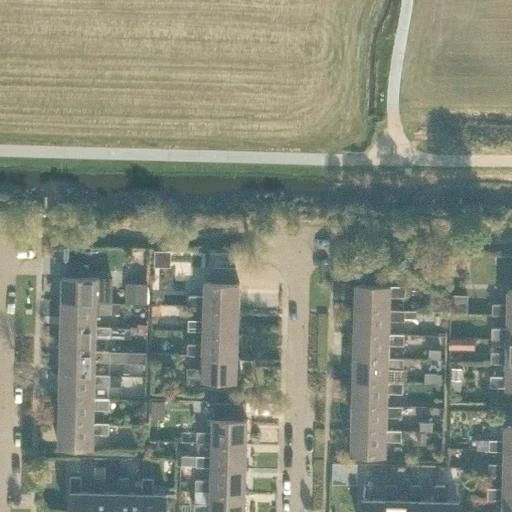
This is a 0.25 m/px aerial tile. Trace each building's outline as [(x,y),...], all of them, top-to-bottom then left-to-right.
[(211,283),(235,283),(236,269),(211,269),(211,283)] [(61,277),(61,302),(96,303),(96,290),(110,290),(110,279),(97,279),(97,278),(61,277)] [(204,307),(238,308),(239,284),(204,283),(204,297),(189,296),(189,307),(204,307)] [(125,303),(146,304),(147,285),(126,284),(125,303)] [(355,284),(354,309),(388,310),(388,309),(388,297),(404,297),(404,287),(390,287),(390,286),(355,284)] [(506,315),(511,314),(511,290),(506,290),(506,304),(491,303),(490,314),(506,314),(506,315)] [(449,298),(449,312),(467,312),(467,298),(449,298)] [(61,302),(60,326),(96,327),(96,313),(110,314),(110,303),(96,303),(61,302)] [(119,303),(110,303),(110,314),(119,314),(119,303)] [(151,304),(150,315),(152,315),(159,316),(160,304),(152,304),(151,304)] [(203,331),(237,332),(238,308),(204,307),(203,321),(189,320),(188,331),(203,331)] [(354,309),(353,333),(388,334),(388,321),(403,321),(403,319),(403,310),(388,309),(388,310),(354,309)] [(403,310),(403,319),(415,319),(416,310),(403,310)] [(490,338),(505,339),(511,338),(511,314),(506,315),(506,328),(490,327),(490,338)] [(60,326),(60,350),(96,351),(96,338),(110,338),(110,327),(96,327),(60,326)] [(110,338),(119,338),(119,327),(110,327),(110,338)] [(202,355),(236,356),(237,332),(203,331),(203,345),(188,344),(188,355),(202,355)] [(388,334),(353,333),(353,357),(387,358),(387,344),(402,345),(403,334),(388,334)] [(459,349),(459,338),(449,338),(448,349),(459,349)] [(504,363),(511,363),(511,338),(505,339),(505,352),(490,352),(489,362),(504,363)] [(427,349),(427,359),(440,359),(441,349),(427,349)] [(96,351),(60,350),(59,374),(95,375),(96,362),(109,362),(110,351),(96,351)] [(110,351),(109,362),(122,362),(122,351),(110,351)] [(201,380),(236,381),(236,356),(202,355),(202,369),(187,369),(187,379),(201,379),(201,380)] [(402,369),(402,358),(387,358),(353,357),(352,381),(386,382),(387,368),(402,369)] [(504,387),(511,387),(511,363),(504,363),(504,376),(489,375),(489,386),(504,386),(504,387)] [(451,368),(450,380),(451,380),(451,390),(460,391),(461,368),(451,368)] [(59,374),(58,398),(95,399),(95,398),(96,385),(109,386),(109,375),(95,375),(59,374)] [(425,375),(425,384),(436,384),(436,376),(436,375),(425,375)] [(352,381),(351,405),(386,406),(386,405),(386,393),(401,393),(402,382),(386,382),(352,381)] [(58,398),(58,422),(94,423),(95,409),(109,409),(109,399),(95,398),(95,399),(58,398)] [(163,419),(164,402),(152,401),(151,419),(163,419)] [(351,405),(350,429),(385,430),(385,429),(386,417),(401,417),(401,406),(386,405),(386,406),(351,405)] [(210,443),(246,444),(246,420),(212,419),(211,431),(196,431),(196,442),(210,442),(210,443)] [(94,423),(58,422),(57,447),(93,448),(93,435),(109,435),(109,423),(94,423)] [(431,422),(419,422),(419,432),(431,432),(431,422)] [(503,450),(503,451),(511,450),(511,425),(504,425),(503,439),(488,439),(488,440),(477,440),(477,449),(488,449),(503,450)] [(385,430),(350,429),(350,454),(385,455),(385,441),(401,441),(401,430),(385,429),(385,430)] [(416,442),(425,442),(425,433),(416,432),(416,442)] [(210,467),(245,468),(246,444),(210,443),(210,455),(196,455),(196,458),(196,466),(210,466),(210,467)] [(502,474),(502,475),(511,475),(511,450),(503,451),(503,463),(488,463),(487,474),(502,474)] [(38,458),(38,479),(48,479),(48,458),(38,458)] [(357,465),(342,464),(332,464),(332,478),(342,478),(356,479),(357,465)] [(209,491),(244,492),(245,468),(210,467),(209,480),(195,479),(195,490),(209,491)] [(502,498),(502,499),(511,498),(511,475),(502,475),(502,488),(487,487),(486,498),(502,498)] [(68,491),(67,511),(92,511),(93,492),(80,492),(80,476),(70,476),(70,491),(68,491)] [(93,492),(92,511),(116,511),(117,493),(104,492),(104,477),(94,477),(93,492)] [(117,493),(116,511),(140,511),(141,493),(128,493),(128,477),(118,477),(118,493),(117,493)] [(141,493),(140,511),(165,511),(166,493),(152,493),(153,478),(142,478),(142,493),(141,493)] [(360,498),(360,511),(384,511),(385,498),(373,498),(373,484),(362,484),(362,498),(360,498)] [(385,498),(384,511),(408,511),(409,499),(396,499),(396,485),(386,485),(386,498),(385,498)] [(409,499),(408,511),(432,511),(433,499),(420,499),(420,485),(410,485),(410,499),(409,499)] [(433,499),(432,511),(457,511),(458,500),(444,500),(444,486),(433,485),(433,499)] [(243,511),(244,492),(209,491),(209,504),(194,503),(194,511),(243,511)] [(511,511),(511,498),(502,499),(502,511),(486,511),(511,511)]
